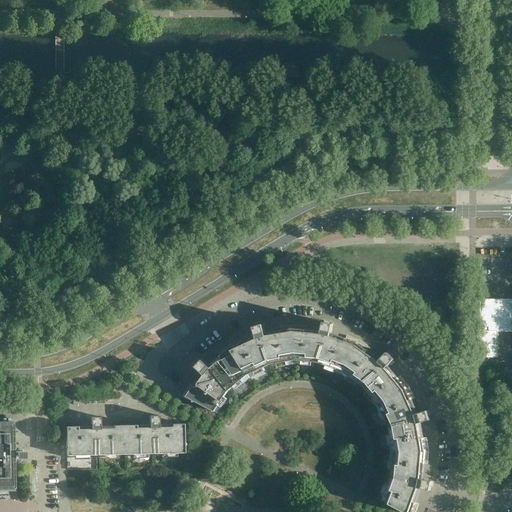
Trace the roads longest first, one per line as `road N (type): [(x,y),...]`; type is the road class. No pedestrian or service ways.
road 1 (secondary): [(511,186),(337,196),(151,299)]
road 2 (secondary): [(161,316),(335,218),(511,210)]
road 3 (residential): [(182,347),(218,322),(288,300),(358,312),(416,354)]
road 4 (residential): [(504,503),(454,492),(450,425),(416,354)]
road 5 (secondary): [(0,375),(67,368),(161,316)]
road 6 (secondary): [(151,299),(64,348),(0,358)]
